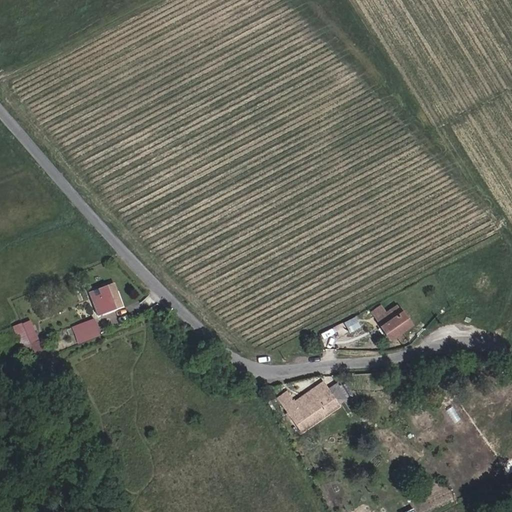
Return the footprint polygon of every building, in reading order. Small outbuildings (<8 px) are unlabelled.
[(96,314),(115,308),(107,286),(89,293),(96,314)] [(389,339),(410,325),(402,313),(400,314),(395,306),(386,313),(379,305),(371,311),(382,325),(380,327),(389,339)] [(78,344),(100,335),(94,318),(72,327),(78,344)] [(31,344),(29,340),(23,326),(22,323),(14,326),(24,349),(32,346),(31,344)] [(29,340),(37,336),(31,323),(23,326),(29,340)] [(38,359),(45,356),(38,341),(31,344),(32,346),(38,359)] [(299,431),(338,405),(324,385),(297,405),(293,400),(283,406),(299,431)]
